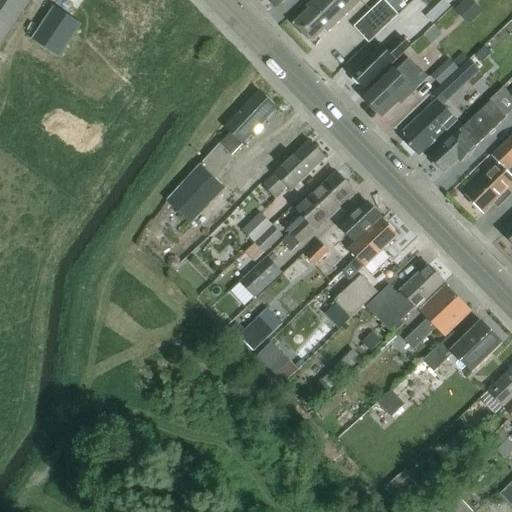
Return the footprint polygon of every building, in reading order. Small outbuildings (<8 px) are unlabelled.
[(0,0),(0,46),(31,0),(0,0)] [(311,11),(296,26),(312,43),(325,30),(328,33),(361,2),(358,0),(316,0),(308,8),(311,11)] [(383,0),(373,10),(371,12),(386,28),(399,16),(389,6),(383,0)] [(471,0),(465,0),(455,10),(469,25),(483,12),(471,0)] [(60,60),(81,26),(54,8),(32,41),(60,60)] [(382,46),(351,76),(367,93),(393,68),(399,63),(397,62),(411,48),(402,38),(388,52),(382,46)] [(483,48),(474,57),(480,64),(490,55),(483,48)] [(451,60),(432,77),(441,86),(460,69),(451,60)] [(367,93),(363,98),(383,119),(400,104),(402,106),(417,93),(416,92),(429,79),(424,74),(423,75),(410,61),(398,73),(393,68),(367,93)] [(444,106),(480,73),(469,62),(434,95),(444,106)] [(260,92),(255,97),(227,127),(232,133),(221,145),(232,156),(277,108),(260,92)] [(420,157),(457,122),(438,102),(405,134),(408,138),(405,141),(420,157)] [(441,170),(444,173),(458,160),(461,164),(506,120),(491,104),(432,161),(434,163),(434,166),(438,170),(441,170)] [(511,178),(507,173),(511,167),(511,139),(493,158),(500,165),(466,197),(473,204),(472,205),(481,215),(483,213),(485,215),(495,205),(499,208),(511,196),(508,192),(511,188),(511,178)] [(292,191),(326,159),(310,142),(265,185),(276,197),(287,186),(292,191)] [(202,165),(214,175),(232,156),(221,145),(202,165)] [(214,175),(202,165),(201,164),(168,200),(193,223),(226,187),(214,175)] [(333,194),(347,181),(345,180),(342,177),(339,176),(337,174),(297,211),(300,213),(285,227),(291,233),(307,219),(307,220),(320,208),(321,210),(335,197),(333,194)] [(293,252),(355,194),(354,192),(353,189),(352,187),(347,181),(333,194),(335,197),(321,210),(320,208),(307,220),(307,219),(291,233),(283,241),(293,252)] [(355,242),(382,217),(369,204),(343,228),(340,225),(326,238),(332,245),(346,232),(355,242)] [(261,215),(243,232),(255,245),(256,244),(273,228),(262,216),(261,215)] [(357,259),(330,286),(341,297),(335,302),(352,320),(379,294),(359,272),(365,267),(399,236),(383,219),(350,251),(357,259)] [(511,224),(502,234),(511,243),(511,224)] [(256,244),(255,245),(264,255),(282,238),(273,228),(256,244)] [(330,252),(322,243),(308,257),(317,266),(330,252)] [(255,245),(246,253),(255,263),(264,255),(255,245)] [(270,257),(241,285),(255,300),(284,272),(270,257)] [(429,267),(398,295),(390,287),(367,309),(376,319),(387,309),(401,323),(417,308),(417,309),(444,284),(429,267)] [(421,312),(422,313),(429,320),(407,341),(414,349),(436,328),(445,337),(472,312),(447,286),(421,312)] [(260,352),(283,330),(266,312),(243,335),(260,352)] [(424,363),(430,369),(434,374),(448,362),(456,354),(465,365),(473,373),(503,344),(482,322),(462,342),(455,334),(424,363)] [(383,342),(372,330),(362,340),(373,352),(383,342)] [(311,410),(362,360),(353,351),(302,401),(311,410)] [(511,372),(489,393),(504,409),(511,400),(511,372)] [(406,406),(398,398),(392,392),(379,405),(392,419),(406,406)] [(337,396),(317,415),(322,421),(342,402),(337,396)] [(348,413),(336,424),(344,433),(356,422),(348,413)] [(450,467),(442,475),(450,483),(458,475),(450,467)] [(411,479),(393,496),(401,505),(420,488),(411,479)]
